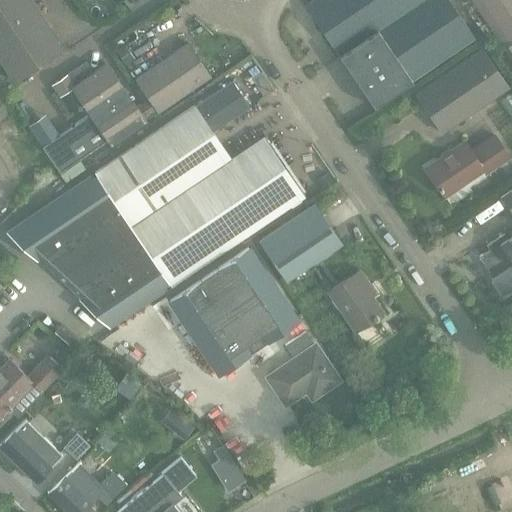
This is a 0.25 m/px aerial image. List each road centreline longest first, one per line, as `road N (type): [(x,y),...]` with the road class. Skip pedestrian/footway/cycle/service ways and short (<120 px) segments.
road 1 (unclassified): [(505,393),(252,15)]
road 2 (residential): [(260,511),(505,393)]
